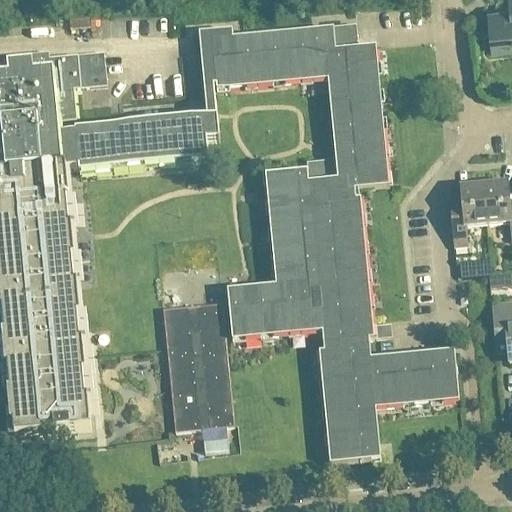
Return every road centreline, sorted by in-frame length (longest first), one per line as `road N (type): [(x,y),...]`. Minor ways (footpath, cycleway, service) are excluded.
road 1 (residential): [(445,310),(435,196),(488,122)]
road 2 (residential): [(317,511),(511,480)]
road 3 (residential): [(488,122),(461,106),(450,0)]
